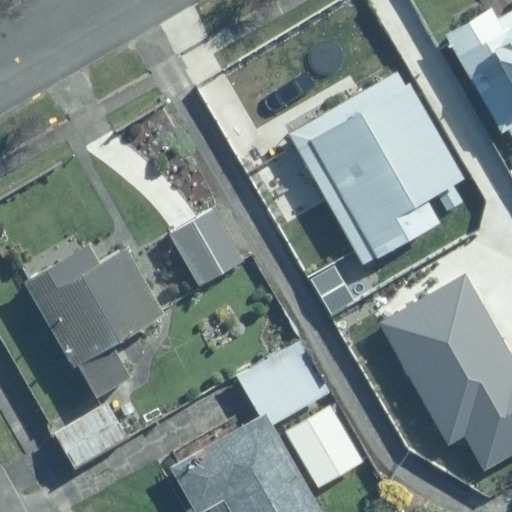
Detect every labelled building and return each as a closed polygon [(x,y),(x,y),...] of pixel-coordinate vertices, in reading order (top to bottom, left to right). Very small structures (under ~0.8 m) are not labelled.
[(492,4),(442,33),(502,138),(506,135),(511,145),(511,13),(501,20),(492,4)] [(464,182),(400,75),(287,142),(365,273),(446,225),(432,201),(464,182)] [(240,266),(209,205),(167,226),(198,287),(240,266)] [(80,235),(18,270),(93,402),(129,382),(114,356),(169,325),(124,247),(95,263),(80,235)] [(316,511),(273,429),(332,398),(301,339),(235,374),(262,424),(180,467),(171,450),(152,459),(180,511),(213,511),(226,506),(228,511),(316,511)] [(331,402),(283,428),(316,490),(365,465),(331,402)] [(107,404),(54,432),(73,468),(127,440),(107,404)]
